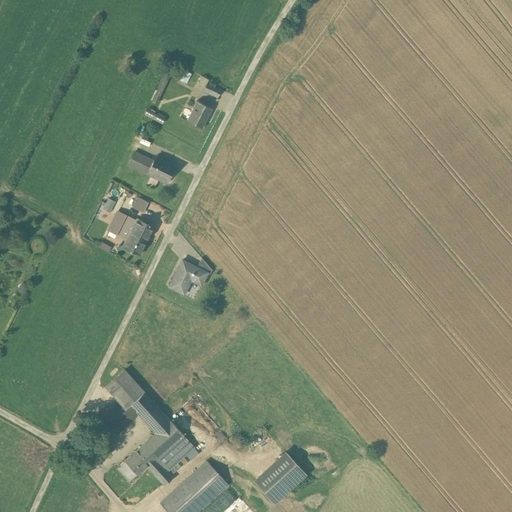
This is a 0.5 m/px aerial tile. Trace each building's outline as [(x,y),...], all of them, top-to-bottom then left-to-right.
[(190,73),(183,69),(178,78),(185,82),(190,73)] [(162,77),(149,102),(153,104),(165,79),(162,77)] [(221,90),(207,83),(203,91),(217,98),(221,90)] [(212,109),(197,101),(187,120),(202,128),(212,109)] [(165,117),(147,107),(143,114),(161,124),(165,117)] [(153,162),(134,152),(128,165),(147,174),(147,173),(153,162)] [(175,165),(156,156),(153,162),(147,173),(166,182),(175,165)] [(144,200),(138,197),(133,207),(143,212),(148,203),(144,200)] [(115,202),(108,199),(105,206),(111,209),(115,202)] [(124,220),(116,216),(109,230),(109,231),(127,240),(131,231),(128,229),(133,219),(126,216),(124,220)] [(153,227),(137,219),(136,221),(131,231),(127,240),(124,246),(139,254),(153,227)] [(128,229),(131,231),(136,221),(133,219),(128,229)] [(111,247),(103,242),(101,246),(100,247),(108,252),(111,247)] [(211,270),(200,258),(195,268),(206,273),(206,274),(208,275),(211,270)] [(195,268),(181,260),(181,261),(182,262),(177,272),(176,271),(168,287),(182,294),(190,279),(201,284),(206,274),(206,273),(195,268)] [(138,413),(152,401),(124,370),(105,387),(117,400),(95,420),(111,438),(139,414),(138,413)] [(170,421),(152,401),(138,413),(139,414),(156,433),(170,421)] [(156,433),(137,450),(116,468),(129,482),(147,466),(154,459),(182,434),(170,421),(156,433)] [(194,448),(182,434),(154,459),(167,472),(194,448)] [(288,457),(258,484),(274,502),(304,475),(288,457)] [(167,472),(154,459),(147,466),(164,485),(172,478),(167,472)] [(207,460),(159,501),(168,511),(194,511),(224,487),(228,484),(207,460)] [(219,497),(200,511),(230,511),(231,511),(219,497)]
